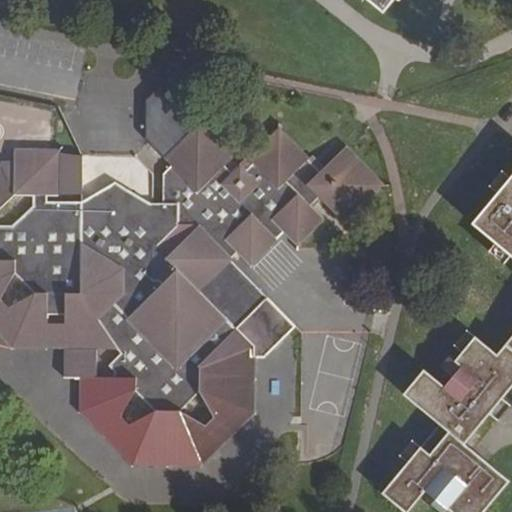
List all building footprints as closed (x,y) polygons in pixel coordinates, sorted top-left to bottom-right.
[(369,0),(382,11),(391,0),(398,0),(369,0)] [(144,139),(164,159),(195,128),(157,88),(144,100),(144,139)] [(231,159),(198,125),(195,128),(164,159),(171,166),(162,174),(162,205),(148,204),(115,183),(81,204),(46,203),(46,195),(57,195),(57,152),(14,151),(14,164),(1,164),(0,165),(0,208),(15,195),(33,195),(33,208),(12,227),(0,227),(0,334),(12,347),(47,347),(47,324),(47,293),(65,293),(65,324),(100,324),(116,348),(120,354),(108,366),(114,372),(114,378),(82,378),(80,412),(132,464),(200,465),(252,414),(253,355),(263,357),(235,329),(197,291),(229,260),(237,252),(197,210),(233,175),(224,167),(231,159)] [(253,164),(244,173),(239,168),(233,175),(197,210),(237,252),(250,265),(284,231),(297,244),(320,222),(322,219),(310,206),(318,198),(344,224),(382,186),(344,148),(320,172),(306,186),(294,173),(307,160),(278,130),(248,159),(253,164)] [(320,172),(307,160),(294,173),(306,186),(320,172)] [(502,171),(489,186),(497,193),(510,178),(502,171)] [(511,256),(511,175),(510,178),(497,193),(472,224),(495,243),(510,255),(511,256)] [(510,255),(495,243),(488,252),(503,264),(510,255)] [(266,298),(229,260),(197,291),(235,329),(266,298)] [(266,298),(235,329),(263,357),(294,326),(266,298)] [(47,324),(47,347),(116,348),(100,324),(65,324),(47,324)] [(466,331),(454,346),(462,353),(474,338),(466,331)] [(511,385),(511,344),(508,342),(496,355),(474,338),(462,353),(455,361),(449,355),(440,367),(451,377),(443,387),(424,370),(403,394),(439,424),(463,444),(489,414),(501,399),(511,385)] [(509,406),(501,399),(489,414),(497,420),(509,406)] [(463,444),(439,424),(420,447),(407,463),(382,493),(405,511),(406,511),(424,491),(434,500),(430,506),(438,511),(443,511),(447,508),(451,511),(483,511),(508,481),(463,444)] [(412,442),(399,456),(407,463),(420,447),(412,442)]
